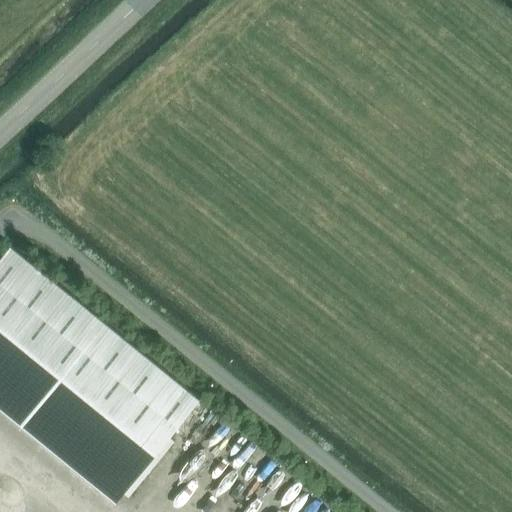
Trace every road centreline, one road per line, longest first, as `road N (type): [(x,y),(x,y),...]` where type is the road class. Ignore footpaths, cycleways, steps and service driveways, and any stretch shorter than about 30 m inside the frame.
road 1 (unclassified): [(0,226),(14,219),(31,224),(386,511)]
road 2 (secondary): [(0,133),(144,0)]
